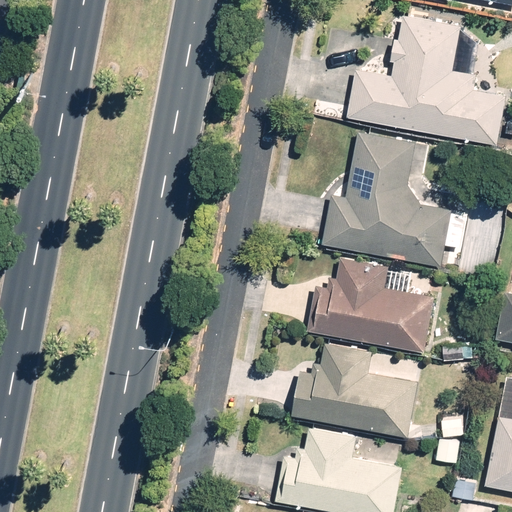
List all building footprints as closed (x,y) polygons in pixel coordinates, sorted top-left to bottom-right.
[(359,64),(350,112),(498,140),(507,93),(473,86),(476,70),(454,66),(463,22),(405,11),(393,71),(359,64)] [(332,190),(323,239),(442,261),(453,205),(422,199),(409,180),(417,139),(359,128),(347,192),(332,190)] [(317,282),(309,325),(425,347),(435,293),(384,284),(388,263),(342,254),(338,275),(331,274),(329,284),(317,282)] [(511,337),(511,287),(506,287),(496,334),(511,337)] [(301,367),(293,410),(408,431),(418,378),(368,368),(372,348),(327,340),(323,360),(316,359),(314,369),(301,367)] [(511,415),(501,413),(488,480),(511,484),(511,415)] [(287,451),(278,495),(366,511),(393,511),(403,463),(353,454),(358,432),(311,423),(306,445),(299,443),(297,453),(287,451)]
